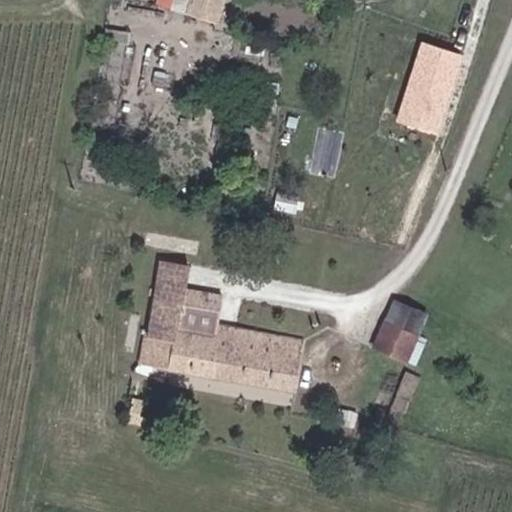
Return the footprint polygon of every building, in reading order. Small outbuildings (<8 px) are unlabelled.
[(169,0),(168,7),(167,11),(182,15),(182,14),(218,25),(225,1),(231,3),(231,0),(169,0)] [(443,132),(469,50),(423,36),(397,118),(443,132)] [(158,259),(154,282),(184,288),(188,265),(158,259)] [(184,288),(154,282),(139,364),(296,393),(305,342),(217,325),(222,295),(184,288)] [(385,320),(419,335),(429,313),(394,298),(385,320)] [(408,362),(419,335),(385,320),(373,347),(408,362)] [(419,335),(408,362),(416,365),(427,338),(419,335)] [(398,413),(405,416),(421,378),(405,371),(386,417),(394,421),(398,413)]
